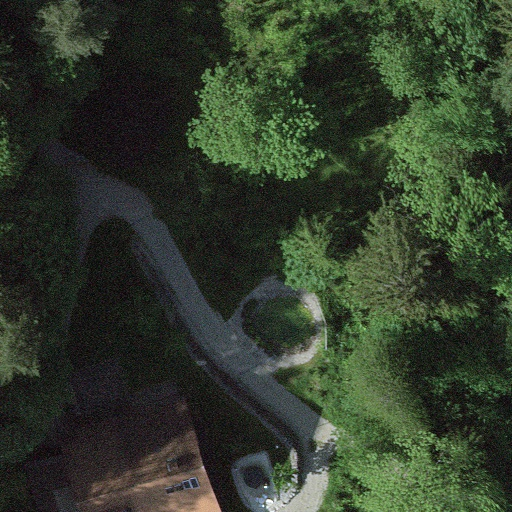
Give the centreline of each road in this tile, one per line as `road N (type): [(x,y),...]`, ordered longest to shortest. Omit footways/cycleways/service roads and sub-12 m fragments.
road 1 (track): [(57,160),(137,216),(206,330),(304,422),(380,456),(432,502),(432,511)]
road 2 (track): [(44,394),(71,225),(100,192)]
road 3 (track): [(57,160),(87,0)]
